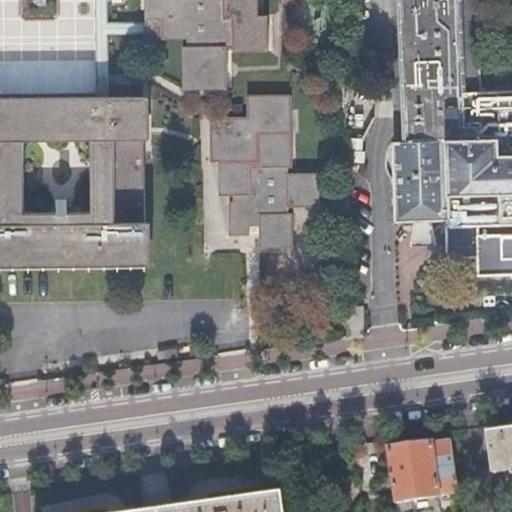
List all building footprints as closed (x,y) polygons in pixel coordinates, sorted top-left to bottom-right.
[(91,0),(93,96),(107,96),(106,35),(106,25),(105,0),(91,0)] [(148,0),(148,20),(155,21),(155,25),(155,35),(155,38),(166,38),(166,40),(188,39),(188,47),(183,47),(184,87),(228,88),(228,43),(236,43),(236,47),(271,47),(270,15),(262,15),(261,0),(148,0)] [(399,0),(404,141),(393,142),(396,221),(414,221),(431,220),(448,220),(448,228),(511,225),(511,90),(477,92),(474,0),(399,0)] [(155,35),(155,25),(106,25),(106,35),(155,35)] [(140,221),(138,139),(145,139),(143,96),(107,96),(93,96),(0,97),(0,264),(147,263),(146,221),(140,221)] [(248,119),(212,120),(212,164),(221,164),(221,196),(235,196),(236,202),(231,202),(231,237),(251,237),(251,229),(260,229),(261,250),(294,249),(293,209),(322,209),(322,175),(290,176),(289,168),(293,168),(292,96),(248,96),(248,119)] [(437,246),(431,220),(414,221),(409,247),(437,246)] [(346,307),(347,309),(347,314),(347,339),(363,337),(363,307),(346,307)] [(347,314),(347,309),(332,309),(332,341),(347,339),(347,314)] [(511,431),(486,436),(492,474),(511,470),(511,431)] [(396,503),(458,494),(451,441),(389,450),(396,503)] [(284,511),(283,495),(161,511),(284,511)]
